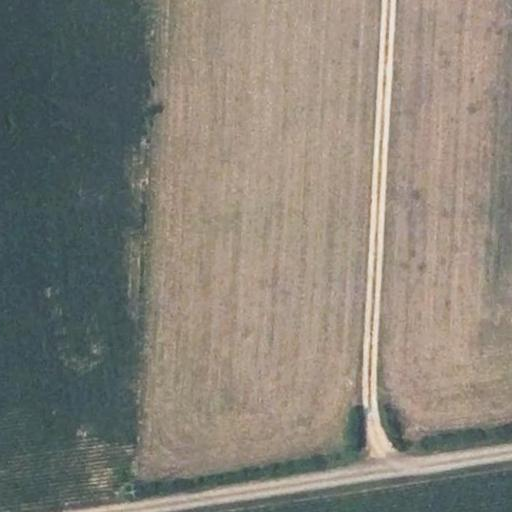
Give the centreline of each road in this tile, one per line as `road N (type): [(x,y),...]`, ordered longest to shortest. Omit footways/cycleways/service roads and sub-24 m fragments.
road 1 (track): [(391,469),(370,419),(369,392),(387,0)]
road 2 (track): [(117,511),(511,450)]
